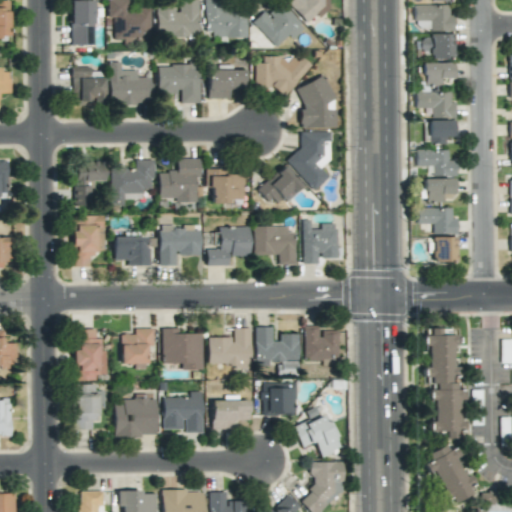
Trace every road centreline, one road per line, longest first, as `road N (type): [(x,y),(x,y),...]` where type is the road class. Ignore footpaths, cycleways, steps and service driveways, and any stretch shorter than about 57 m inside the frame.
road 1 (residential): [(45,511),(36,0)]
road 2 (tertiary): [(385,511),(378,0)]
road 3 (residential): [(511,292),(0,295)]
road 4 (residential): [(484,293),(480,0)]
road 5 (residential): [(266,462),(0,460)]
road 6 (residential): [(258,124),(0,127)]
